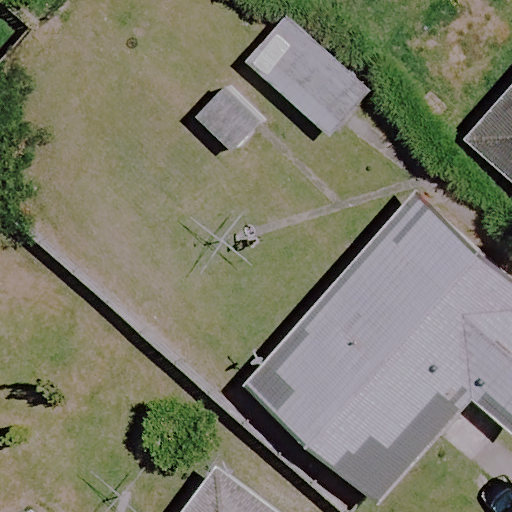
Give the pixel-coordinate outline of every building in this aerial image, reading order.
[(361,104),(282,28),(245,66),(325,142),(361,104)] [(265,126),(207,76),(172,118),(229,167),(265,126)] [(511,98),(472,147),(511,181),(511,98)] [(511,282),(425,205),(257,395),(383,507),(474,404),(511,437),(511,282)] [(275,511),(217,468),(183,511),(275,511)]
